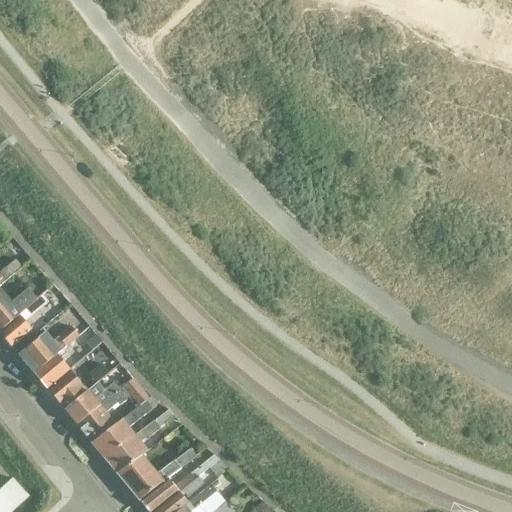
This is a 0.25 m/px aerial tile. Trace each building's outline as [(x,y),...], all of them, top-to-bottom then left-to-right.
[(1,223),(0,224),(0,240),(3,245),(13,237),(1,223)] [(0,287),(23,268),(17,261),(0,275),(0,287)] [(0,332),(37,301),(28,290),(12,304),(0,289),(0,332)] [(37,301),(0,332),(0,333),(12,348),(32,331),(36,336),(58,318),(54,312),(50,308),(37,318),(39,320),(29,327),(26,323),(48,304),(42,297),(37,301)] [(57,309),(54,312),(58,318),(62,315),(57,309)] [(71,328),(58,338),(66,348),(79,337),(71,328)] [(33,344),(18,357),(34,376),(61,352),(64,350),(66,348),(58,338),(53,342),(45,334),(33,344)] [(93,351),(102,344),(97,337),(87,344),(93,351)] [(61,352),(34,376),(46,391),(69,371),(62,362),(69,356),(64,350),(61,352)] [(96,385),(99,383),(109,376),(100,365),(88,374),(96,385)] [(69,371),(46,391),(63,411),(87,392),(69,371)] [(77,427),(92,445),(116,426),(106,414),(117,406),(119,408),(132,397),(141,407),(150,400),(133,381),(121,391),(77,427)] [(96,385),(87,392),(63,411),(77,427),(121,391),(114,384),(105,391),(99,383),(96,385)] [(92,445),(104,460),(134,437),(128,430),(152,412),(151,411),(156,407),(150,400),(141,407),(116,426),(92,445)] [(150,439),(161,431),(159,428),(173,418),(167,411),(134,437),(104,460),(117,476),(142,457),(148,452),(141,443),(149,438),(150,439)] [(157,476),(142,457),(117,476),(139,502),(169,480),(194,459),(189,451),(157,476)] [(210,470),(219,463),(213,457),(174,488),(169,480),(139,502),(147,511),(157,511),(199,479),(210,470)] [(226,472),(219,463),(210,470),(218,478),(226,472)] [(187,497),(203,485),(199,479),(157,511),(179,511),(187,505),(182,498),(185,495),(187,497)] [(3,488),(19,505),(28,497),(12,480),(3,488)] [(187,505),(179,511),(193,511),(216,493),(211,486),(187,505)] [(11,511),(19,505),(3,488),(0,490),(0,502),(8,511),(11,511)] [(8,511),(0,502),(0,511),(8,511)]
